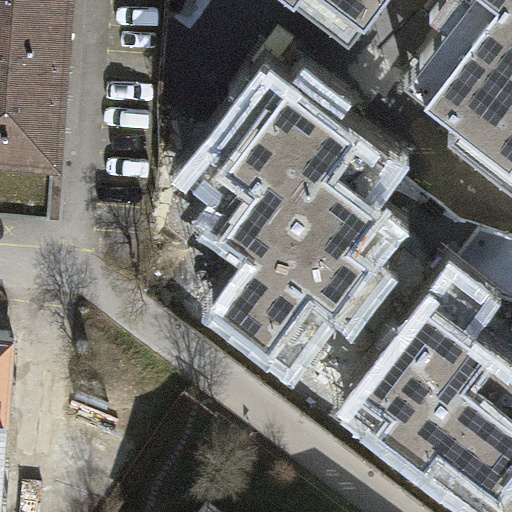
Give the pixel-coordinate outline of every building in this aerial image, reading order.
[(0,0),(0,164),(62,168),(71,0),(0,0)] [(298,0),(352,41),(383,0),(298,0)] [(511,0),(435,0),(428,10),(445,23),(405,76),(461,118),(451,131),(511,177),(511,0)] [(403,155),(268,54),(169,185),(252,247),(213,298),(293,358),(339,297),(356,310),(390,265),(373,252),(378,245),(404,210),(377,190),(403,155)] [(429,287),(346,396),(498,511),(510,511),(511,510),(511,354),(470,322),(472,319),(497,287),(454,254),(429,287)] [(0,316),(0,487),(14,318),(0,316)] [(235,511),(203,488),(185,511),(235,511)]
